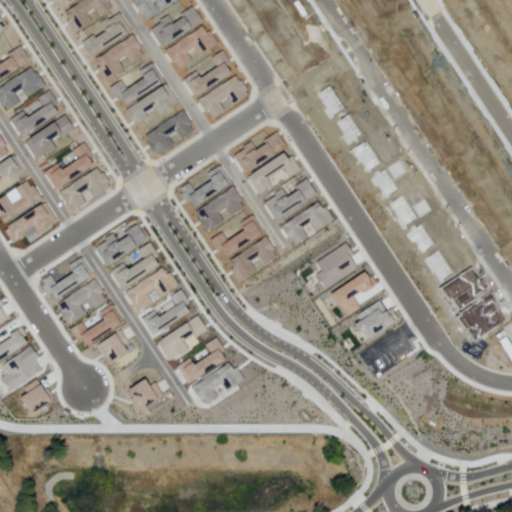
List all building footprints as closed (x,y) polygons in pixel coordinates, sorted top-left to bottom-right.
[(248,177),(285,154),(288,159),(293,156),(302,170),(290,177),(284,169),(268,180),(273,187),(260,195),(248,177)] [(283,189),(288,196),(286,198),(286,199),(298,191),(295,188),(308,179),(317,194),(276,221),(265,203),(276,196),(274,194),(283,189)] [(281,227),(319,202),(323,208),(326,206),(334,220),(316,232),(311,223),(303,228),(308,237),(296,245),(292,238),(289,240),(281,227)] [(317,263),(346,243),(355,255),(351,258),(358,268),(326,290),(316,275),(322,271),(317,263)] [(364,273),(331,296),(339,307),(348,317),(362,308),(355,297),(363,291),(365,294),(373,288),(369,281),(364,273)] [(357,316),(361,321),(354,326),(360,334),(362,332),(367,341),(400,320),(392,309),(387,312),(380,301),(357,316)]
